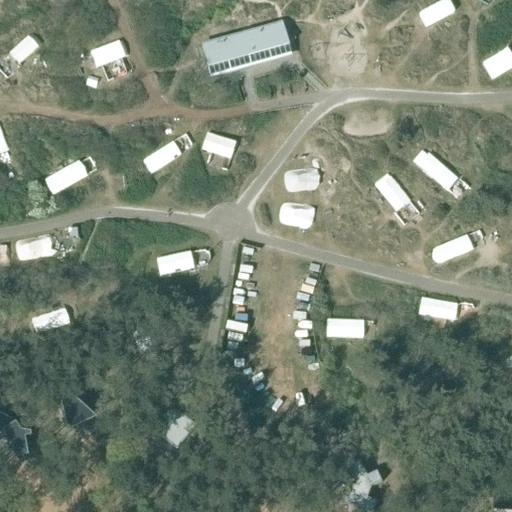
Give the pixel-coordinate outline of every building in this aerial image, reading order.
[(287,54),(280,27),(202,49),(210,76),(225,72),(227,75),(273,62),(272,59),(287,54)] [(89,54),(95,72),(129,59),(123,41),(89,54)] [(231,158),(237,144),(210,134),(205,148),(231,158)] [(161,275),(191,268),(187,253),(157,260),(161,275)] [(334,324),(334,334),(357,333),(356,323),(334,324)] [(59,408),(57,409),(59,415),(60,414),(65,433),(68,426),(70,431),(86,424),(84,419),(91,420),(83,412),(86,409),(78,402),(75,405),(70,399),(58,406),(59,408)] [(171,412),(155,432),(175,449),(191,428),(171,412)] [(0,433),(0,435),(1,437),(14,460),(25,458),(24,451),(27,448),(22,440),(28,439),(27,436),(17,434),(12,426),(7,421),(1,417),(0,416),(0,433)] [(345,504),(344,506),(361,511),(373,511),(376,505),(366,501),(370,490),(380,485),(375,475),(366,480),(359,465),(350,469),(357,483),(349,506),(345,504)] [(511,511),(511,500),(490,500),(490,511),(511,511)]
